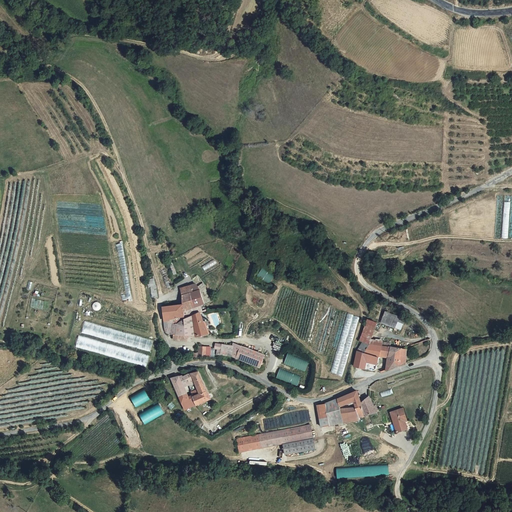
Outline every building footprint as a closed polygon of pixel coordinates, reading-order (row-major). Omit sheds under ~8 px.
[(270,283),(275,274),(261,268),(257,277),(270,283)] [(197,283),(201,289),(206,285),(198,275),(194,279),(197,283)] [(148,279),(149,287),(151,287),(157,286),(156,277),(148,279)] [(181,288),(183,297),(190,295),(194,307),(199,305),(204,304),(206,303),(204,296),(201,289),(194,291),(191,285),(181,288)] [(159,298),(157,286),(151,287),(153,299),(159,298)] [(194,307),(190,295),(183,297),(185,304),(186,310),(194,307)] [(344,376),(359,315),(323,306),(324,302),(318,300),(308,343),(313,344),(311,350),(324,353),(329,331),(341,334),(331,373),(344,376)] [(164,320),(174,319),(186,316),(186,310),(185,304),(163,307),(164,320)] [(382,321),(402,329),(407,318),(386,310),(382,321)] [(174,334),(187,335),(197,336),(210,334),(202,311),(177,323),(174,319),(164,320),(165,327),(166,333),(170,334),(174,334)] [(79,336),(77,347),(97,351),(98,347),(94,346),(95,339),(79,336)] [(140,341),(138,348),(151,351),(153,341),(147,339),(146,343),(140,341)] [(378,359),(378,356),(380,348),(374,346),(366,344),(359,341),(358,351),(356,351),(353,367),(375,371),(378,359)] [(233,343),(233,346),(231,356),(237,357),(241,346),(233,343)] [(222,344),(221,354),(231,356),(233,346),(222,344)] [(211,357),(211,346),(200,346),(200,356),(211,357)] [(265,355),(241,346),(237,357),(260,366),(265,355)] [(387,349),(380,348),(378,356),(388,357),(390,350),(387,349)] [(401,351),(390,350),(388,357),(386,370),(404,364),(405,351),(401,351)] [(306,371),(310,361),(289,352),(284,363),(306,371)] [(140,354),(137,363),(147,366),(150,355),(142,353),(142,355),(140,354)] [(298,385),(302,375),(281,368),(277,378),(298,385)] [(198,395),(193,397),(195,403),(196,405),(210,399),(198,372),(188,374),(184,377),(183,375),(179,376),(182,385),(190,382),(191,385),(194,384),(196,390),(198,395)] [(187,400),(188,400),(188,399),(184,388),(182,385),(179,376),(172,379),(181,402),(187,400)] [(144,388),(130,396),(136,407),(150,398),(144,388)] [(327,403),(331,421),(346,419),(344,411),(343,407),(361,399),(357,390),(354,392),(328,403),(327,403)] [(189,405),(195,403),(193,397),(191,398),(188,399),(188,400),(187,400),(189,405)] [(362,402),(364,405),(359,409),(363,417),(377,412),(368,397),(362,402)] [(159,402),(139,413),(146,424),(165,413),(159,402)] [(321,405),(325,426),(332,425),(331,421),(327,403),(325,404),(321,405)] [(404,408),(391,412),(398,433),(407,430),(404,422),(406,421),(408,420),(404,408)] [(344,411),(346,419),(359,418),(363,417),(359,409),(344,411)] [(264,429),(311,421),(309,410),(262,418),(264,429)] [(135,425),(126,428),(131,447),(140,444),(135,425)] [(311,425),(236,438),(239,452),(283,444),(285,454),(316,448),(311,425)] [(363,444),(366,456),(375,454),(372,442),(363,444)] [(336,467),(337,478),(390,476),(390,464),(336,467)]
